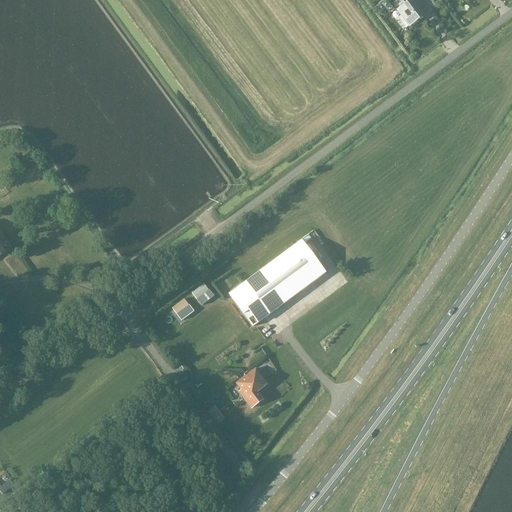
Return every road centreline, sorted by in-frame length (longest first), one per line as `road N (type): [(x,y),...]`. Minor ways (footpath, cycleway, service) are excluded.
road 1 (unclassified): [(0,392),(511,11)]
road 2 (unclassified): [(511,154),(434,274),(252,511)]
road 3 (primary): [(511,220),(298,511)]
road 4 (primary): [(310,511),(511,235)]
road 5 (primary): [(384,511),(511,269)]
